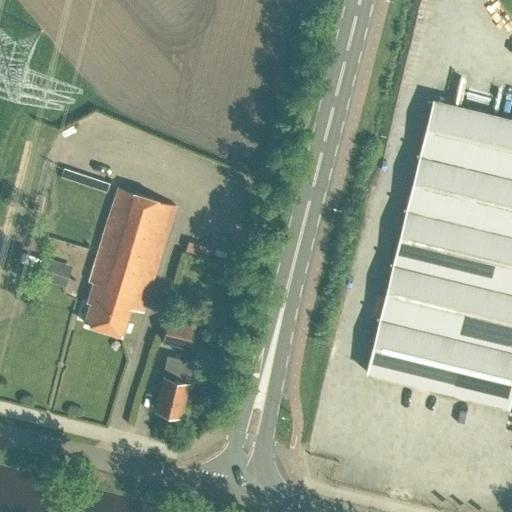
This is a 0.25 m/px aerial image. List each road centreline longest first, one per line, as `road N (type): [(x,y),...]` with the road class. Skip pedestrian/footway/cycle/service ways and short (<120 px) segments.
road 1 (tertiary): [(233,491),(357,0)]
road 2 (unclassified): [(233,491),(0,433)]
